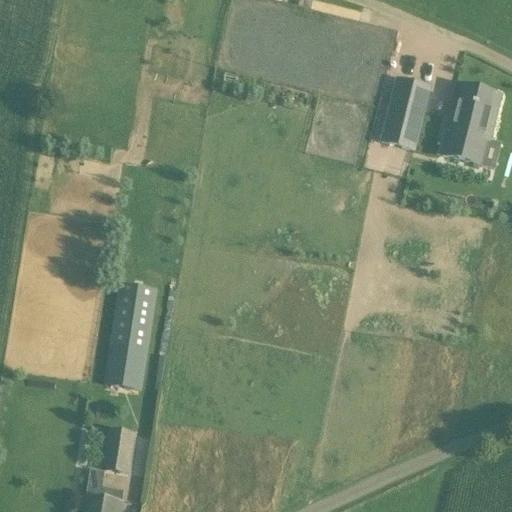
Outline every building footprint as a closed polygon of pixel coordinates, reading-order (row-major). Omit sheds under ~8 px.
[(429,90),(398,82),(382,144),(413,152),(429,90)] [(488,144),(500,98),(457,87),(445,133),(448,134),(442,158),(479,167),(485,144),(488,144)] [(156,292),(118,286),(103,387),(141,393),(156,292)] [(101,474),(128,478),(135,435),(108,431),(101,474)] [(121,511),(122,505),(85,500),(82,511),(121,511)]
